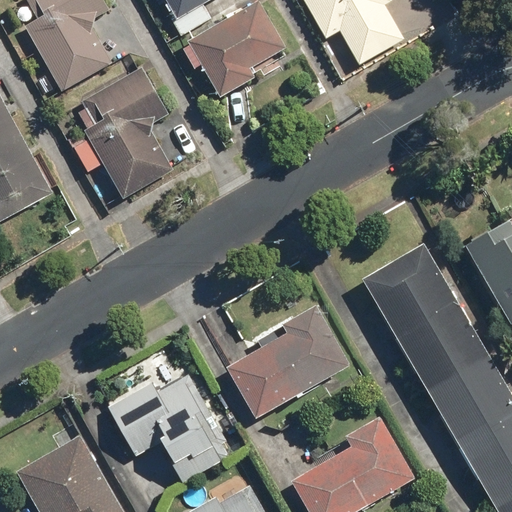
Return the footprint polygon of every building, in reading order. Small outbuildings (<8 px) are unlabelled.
[(24,0),(36,20),(24,27),(61,91),(110,63),(92,31),(95,18),(108,11),(101,0),(24,0)] [(166,0),(178,19),(171,23),(179,36),(209,18),(201,5),(209,0),(166,0)] [(285,49),(257,0),(186,41),(189,46),(182,50),(193,70),(201,66),(220,98),(255,78),(250,69),(285,49)] [(302,0),(325,39),(338,31),(359,66),(403,40),(383,6),(390,1),(389,0),(302,0)] [(87,172),(102,164),(120,195),(169,167),(151,135),(154,122),(167,115),(140,68),(81,101),(95,124),(83,131),(88,140),(73,148),(87,172)] [(0,222),(52,195),(0,97),(0,222)] [(511,228),(507,220),(464,245),(511,328),(511,228)] [(511,511),(511,394),(424,243),(362,279),(496,511),(511,511)] [(288,333),(227,367),(255,418),(349,365),(315,305),(282,323),(288,333)] [(179,367),(107,407),(135,456),(159,443),(182,482),(228,457),(179,367)] [(352,446),(291,481),(308,511),(353,511),(413,479),(379,418),(347,436),(352,446)] [(123,511),(79,435),(15,471),(38,511),(123,511)] [(215,495),(185,511),(263,511),(248,485),(219,502),(215,495)]
